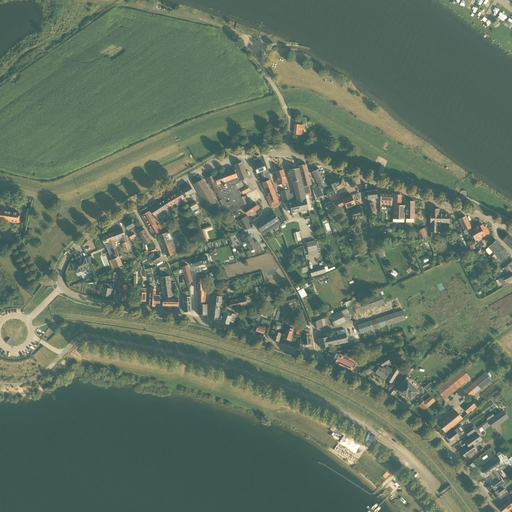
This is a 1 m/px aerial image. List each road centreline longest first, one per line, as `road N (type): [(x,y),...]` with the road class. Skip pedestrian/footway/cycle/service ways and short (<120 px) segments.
road 1 (unclassified): [(31,335),(61,355),(82,336),(97,336),(209,359),(293,388),(367,427),(440,497)]
road 2 (tertiary): [(320,361),(61,286)]
road 3 (tertiary): [(511,230),(285,154)]
road 4 (tertiary): [(495,511),(420,423),(320,361)]
road 5 (tertiary): [(242,153),(133,207)]
